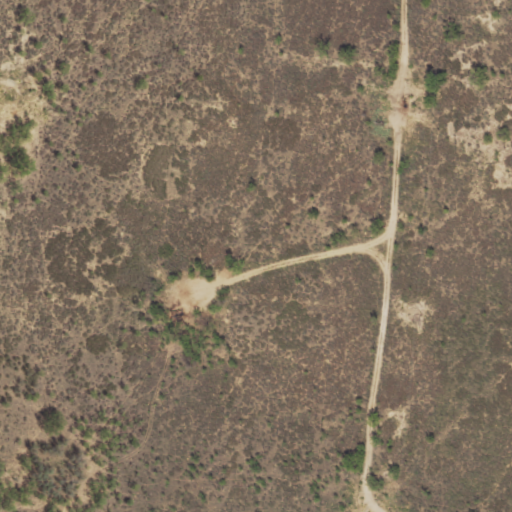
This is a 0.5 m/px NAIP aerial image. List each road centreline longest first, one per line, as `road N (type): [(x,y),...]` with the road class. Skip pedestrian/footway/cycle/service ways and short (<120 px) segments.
road 1 (track): [(81,0),(30,498),(6,511)]
road 2 (track): [(419,511),(453,0)]
road 3 (track): [(0,89),(66,108),(449,123)]
road 4 (track): [(30,498),(393,511)]
